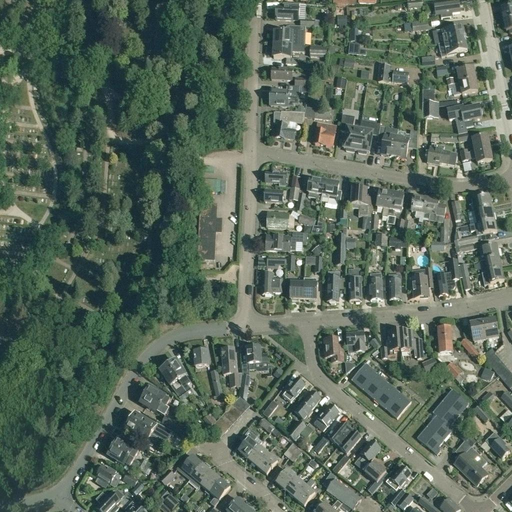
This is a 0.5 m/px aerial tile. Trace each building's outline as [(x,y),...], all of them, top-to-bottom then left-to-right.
[(407,3),(407,11),(423,9),(422,2),(407,3)] [(444,5),(438,6),(433,6),(434,18),(440,17),(441,21),(452,19),(452,16),(460,15),(458,3),(444,5)] [(504,21),(511,19),(511,3),(504,6),(505,9),(501,10),(504,21)] [(282,4),(282,10),(276,10),(276,14),(275,16),(275,19),(276,21),(276,22),(292,23),(299,23),(299,20),(305,21),(305,11),(299,11),(299,5),(282,4)] [(346,27),(346,18),(338,19),(338,27),(339,27),(346,27)] [(511,19),(504,21),(504,24),(502,25),(504,31),(505,30),(506,33),(509,32),(510,36),(511,35),(511,19)] [(412,25),(413,33),(429,32),(428,23),(412,25)] [(275,33),(274,47),(305,48),(305,42),(306,29),(286,28),(283,34),(275,33)] [(444,45),(465,41),(462,28),(449,31),(449,30),(436,33),(437,38),(443,37),(444,45)] [(467,53),(465,41),(444,45),(438,46),(441,59),(454,57),(454,55),(467,53)] [(349,45),(348,56),(356,57),(357,46),(349,45)] [(305,55),(305,48),(274,47),(273,60),(287,60),(286,68),(295,68),(295,60),(291,59),(292,54),(305,55)] [(310,59),(326,59),(327,49),(311,49),(310,59)] [(435,58),(422,59),(423,67),(435,66),(435,58)] [(345,60),(345,61),(344,67),(344,68),(353,69),(354,62),(345,60)] [(448,77),(447,67),(436,69),(437,78),(448,77)] [(381,68),(379,84),(389,85),(389,84),(391,73),(391,68),(381,68)] [(460,85),(475,82),(473,70),(457,73),(460,85)] [(272,71),(272,82),(286,83),(286,82),(291,83),(292,72),(286,72),(272,71)] [(391,73),(389,84),(407,86),(409,75),(395,74),(391,73)] [(338,79),(337,86),(345,87),(346,80),(338,79)] [(309,80),(295,80),(295,88),(309,88),(309,80)] [(460,85),(454,86),(448,87),(449,92),(452,91),(454,98),(478,93),(475,82),(460,85)] [(271,92),(271,100),(298,102),(299,88),(289,88),(288,93),(271,92)] [(298,102),(271,100),(270,108),(288,109),(293,109),(293,106),(298,107),(298,102)] [(434,105),(423,105),(423,120),(434,120),(434,105)] [(463,109),(455,111),(446,112),(448,122),(462,119),(463,124),(464,124),(466,130),(474,128),(472,122),(482,120),(479,108),(464,111),(463,109)] [(314,120),(329,122),(331,110),(325,109),(324,111),(316,110),(314,120)] [(281,114),(273,114),(273,125),(278,125),(275,139),(285,141),(285,140),(294,142),(295,133),(287,131),(287,127),(289,128),(290,124),(302,127),(304,115),(281,114)] [(354,152),(356,153),(361,123),(360,129),(353,128),(355,119),(342,117),(340,133),(346,134),(343,150),(346,151),(346,153),(354,154),(354,152)] [(380,126),(361,123),(356,153),(358,153),(358,155),(366,156),(366,154),(369,155),(372,137),(378,138),(380,126)] [(324,147),(333,149),(335,135),(336,128),(317,125),(314,146),(324,147)] [(393,159),(397,139),(389,138),(391,131),(380,129),(378,142),(383,143),(381,157),(393,159)] [(397,139),(393,159),(406,161),(408,147),(417,149),(417,134),(411,133),(410,137),(406,136),(405,134),(400,133),(398,135),(397,139)] [(459,144),(469,142),(468,135),(457,137),(459,144)] [(475,153),(490,150),(487,138),(472,141),(475,153)] [(430,151),(428,165),(435,166),(435,164),(448,167),(450,155),(442,153),(442,152),(436,150),(436,152),(430,151)] [(492,163),(490,150),(475,153),(467,155),(469,161),(476,159),(477,166),(492,163)] [(460,153),(462,163),(469,162),(469,161),(467,155),(467,151),(460,153)] [(285,186),(286,176),(280,176),(280,175),(266,175),(266,185),(279,186),(278,188),(285,189),(285,186)] [(321,205),(322,200),(325,184),(318,182),(318,180),(312,179),(311,181),(310,181),(307,199),(316,201),(315,204),(321,205)] [(339,186),(325,184),(322,200),(340,203),(342,194),(338,193),(339,186)] [(292,190),(291,196),(290,202),(297,203),(300,191),(292,190)] [(359,218),(370,219),(371,206),(366,205),(367,191),(353,190),(352,210),(359,211),(359,218)] [(377,209),(384,210),(382,218),(388,219),(392,195),(387,194),(387,192),(380,190),(377,209)] [(265,204),(282,206),(283,194),(266,192),(265,204)] [(299,195),(298,201),(296,213),(302,214),(306,196),(299,195)] [(393,219),(395,212),(401,213),(404,197),(392,195),(388,219),(387,225),(394,227),(395,226),(396,220),(395,219),(393,219)] [(478,212),(492,210),(489,197),(472,201),(474,213),(478,212)] [(424,215),(427,201),(414,198),(411,213),(412,213),(415,214),(414,219),(419,220),(418,225),(422,225),(423,220),(424,215)] [(424,215),(423,220),(429,221),(428,222),(442,225),(443,219),(444,219),(446,210),(438,208),(439,203),(427,201),(424,215)] [(454,217),(459,216),(461,216),(458,203),(452,204),(454,217)] [(215,263),(215,250),(216,235),(221,235),(222,221),(217,221),(218,207),(200,206),(198,262),(215,263)] [(476,225),(494,222),(492,210),(478,212),(474,213),(476,225)] [(267,230),(288,231),(289,216),(268,215),(267,230)] [(299,223),(313,228),(315,221),(301,217),(299,223)] [(396,236),(402,237),(405,223),(398,222),(396,236)] [(494,222),(476,225),(469,227),(471,234),(475,233),(476,238),(478,244),(494,241),(492,235),(497,234),(494,222)] [(318,228),(313,228),(311,235),(324,236),(324,225),(318,223),(318,228)] [(403,237),(409,238),(411,224),(405,223),(403,237)] [(266,251),(290,253),(296,253),(296,245),(306,245),(307,236),(292,235),(292,240),(267,238),(266,251)] [(376,235),(375,248),(387,249),(387,236),(376,235)] [(337,237),(336,266),(345,267),(346,237),(337,237)] [(389,240),(389,249),(394,249),(394,252),(400,252),(401,250),(406,250),(407,241),(401,241),(401,238),(395,238),(395,240),(389,240)] [(454,242),(455,249),(473,245),(478,244),(476,238),(454,242)] [(355,240),(346,240),(346,250),(355,251),(355,240)] [(431,252),(443,253),(443,244),(431,244),(431,252)] [(473,245),(455,249),(456,255),(474,252),(473,245)] [(485,262),(499,259),(496,246),(483,249),(485,262)] [(313,253),(317,257),(323,252),(319,247),(313,253)] [(287,259),(267,259),(267,270),(276,271),(277,266),(286,266),(287,259)] [(499,259),(485,262),(480,263),(483,275),(488,274),(502,271),(499,259)] [(451,275),(448,276),(436,278),(437,285),(436,285),(439,298),(449,297),(448,292),(453,291),(455,288),(454,283),(460,282),(457,262),(449,263),(451,275)] [(433,291),(433,285),(431,271),(426,271),(427,279),(413,280),(414,301),(429,299),(429,291),(433,291)] [(502,271),(488,274),(490,286),(504,283),(502,271)] [(328,274),(328,282),(328,285),(327,285),(327,303),(339,304),(340,274),(328,274)] [(282,280),(274,280),(274,277),(264,276),(264,283),(263,283),(263,297),(273,297),(273,295),(282,295),(282,280)] [(371,278),(371,283),(371,288),(370,288),(371,303),(383,303),(382,288),(382,283),(381,283),(381,277),(371,278)] [(401,287),(401,283),(401,277),(389,277),(390,288),(389,288),(390,302),(402,302),(401,287)] [(349,279),(349,282),(349,288),(349,303),(362,303),(362,287),(361,287),(361,279),(355,279),(349,279)] [(317,286),(316,286),(316,283),(316,282),(304,281),(304,284),(303,302),(309,302),(309,303),(314,303),(315,302),(316,302),(317,286)] [(303,302),(304,284),(298,284),(298,286),(291,285),(290,301),(292,301),(292,303),(297,303),(297,302),(303,302)] [(495,321),(483,323),(486,342),(498,340),(495,321)] [(474,344),(486,342),(483,323),(470,326),(474,344)] [(438,330),(439,346),(439,353),(452,352),(452,345),(451,329),(438,330)] [(401,353),(400,334),(400,333),(388,334),(389,345),(387,346),(387,350),(381,351),(382,361),(388,361),(388,358),(395,358),(395,354),(401,353)] [(422,341),(414,342),(413,334),(400,334),(401,353),(401,355),(409,354),(409,357),(414,357),(415,357),(415,359),(417,359),(417,361),(423,361),(422,341)] [(364,336),(347,337),(348,355),(362,354),(365,354),(364,336)] [(461,345),(476,363),(481,358),(466,340),(461,345)] [(332,364),(344,364),(343,348),(338,348),(338,341),(324,342),(325,360),(332,359),(332,364)] [(371,345),(375,351),(376,351),(380,348),(375,341),(371,345)] [(249,372),(254,372),(257,374),(268,374),(267,356),(260,357),(260,350),(247,350),(248,366),(249,366),(249,372)] [(236,374),(236,367),(235,367),(234,351),(222,352),(223,368),(229,368),(230,390),(239,389),(241,375),(237,375),(237,374),(236,374)] [(376,351),(375,351),(370,355),(374,359),(379,355),(376,351)] [(487,355),(490,359),(494,356),(495,355),(491,351),(487,355)] [(195,369),(209,368),(208,353),(202,354),(201,352),(189,353),(190,363),(195,363),(195,369)] [(486,363),(490,359),(487,355),(482,359),(486,363)] [(486,363),(490,368),(499,361),(494,356),(490,359),(486,363)] [(422,364),(425,372),(426,375),(438,370),(438,368),(434,359),(422,364)] [(490,368),(494,372),(502,365),(499,361),(490,368)] [(187,386),(190,384),(185,378),(186,377),(175,362),(174,363),(172,363),(169,365),(169,367),(168,368),(188,398),(193,395),(187,386)] [(344,365),(346,376),(355,368),(353,366),(348,365),(344,365)] [(446,370),(456,381),(461,375),(452,365),(446,370)] [(506,370),(502,365),(494,372),(498,377),(506,370)] [(363,392),(377,376),(366,366),(352,383),(363,392)] [(184,400),(188,398),(168,368),(167,369),(164,368),(162,370),(161,372),(160,373),(170,388),(171,388),(178,398),(181,403),(184,400)] [(281,370),(275,378),(279,381),(285,374),(281,370)] [(506,370),(498,377),(502,382),(510,374),(506,370)] [(485,371),(481,380),(490,384),(493,376),(485,371)] [(211,374),(211,376),(217,401),(223,400),(218,375),(217,373),(211,374)] [(511,380),(511,376),(510,374),(502,382),(506,386),(511,380)] [(375,402),(389,385),(377,376),(363,392),(375,402)] [(241,389),(248,390),(250,378),(243,377),(241,389)] [(283,398),(291,405),(295,400),(305,388),(303,387),(304,386),(301,383),(300,384),(296,381),(286,393),(283,398)] [(389,385),(375,402),(386,412),(400,395),(389,385)] [(150,389),(145,397),(166,410),(169,412),(169,411),(166,410),(171,402),(165,399),(150,389)] [(442,405),(459,419),(469,406),(452,392),(442,405)] [(304,421),(307,418),(310,413),(311,413),(320,401),(319,400),(320,399),(317,396),(316,397),(312,394),(303,404),(301,402),(293,412),(304,421)] [(511,399),(507,394),(501,400),(511,410),(511,399)] [(411,405),(400,395),(386,412),(397,421),(411,405)] [(169,412),(166,410),(145,397),(140,405),(156,415),(156,414),(165,419),(165,418),(169,412)] [(240,399),(236,403),(246,413),(250,408),(240,399)] [(236,403),(231,408),(241,417),(246,413),(236,403)] [(263,416),(268,420),(278,408),(273,403),(263,416)] [(436,418),(450,429),(459,419),(442,405),(433,415),(436,418)] [(314,426),(323,434),(339,415),(329,407),(318,421),(314,426)] [(479,407),(474,412),(485,425),(490,420),(479,407)] [(241,417),(231,408),(227,412),(237,422),(241,417)] [(174,409),(171,414),(176,417),(179,412),(174,409)] [(237,422),(227,412),(223,417),(233,426),(237,422)] [(166,446),(168,441),(156,433),(154,431),(156,429),(151,426),(135,416),(131,423),(137,426),(136,427),(146,433),(146,434),(166,446)] [(202,422),(209,429),(214,425),(207,417),(202,422)] [(233,426),(223,417),(219,421),(229,431),(233,426)] [(161,425),(164,427),(172,431),(179,435),(183,428),(165,418),(165,419),(161,425)] [(450,429),(436,418),(428,428),(445,442),(454,432),(450,429)] [(219,421),(215,426),(224,435),(229,431),(219,421)] [(270,435),(274,430),(264,422),(260,426),(270,435)] [(294,443),(297,439),(296,439),(306,428),(299,422),(287,436),(294,443)] [(141,442),(142,441),(152,447),(154,444),(163,450),(166,446),(146,434),(146,433),(136,427),(137,426),(131,423),(125,432),(141,442)] [(208,429),(203,424),(197,430),(202,435),(208,429)] [(338,448),(352,432),(349,430),(343,425),(329,441),(336,446),(338,448)] [(224,435),(215,426),(210,431),(220,440),(224,435)] [(306,440),(313,433),(307,428),(301,436),(306,440)] [(445,442),(428,428),(417,441),(437,457),(441,453),(438,450),(445,442)] [(274,430),(270,435),(271,435),(276,439),(279,435),(274,430)] [(354,434),(352,432),(338,448),(340,450),(347,456),(360,439),(354,434)] [(248,461),(259,449),(254,444),(257,440),(249,433),(241,443),(245,446),(239,454),(248,461)] [(465,433),(460,438),(469,446),(471,449),(476,444),(465,433)] [(491,450),(502,461),(510,453),(505,448),(506,447),(500,441),(499,441),(494,436),(486,444),(491,449),(491,450)] [(324,439),(313,451),(318,455),(328,443),(324,439)] [(113,450),(134,462),(139,455),(134,452),(134,451),(118,442),(113,450)] [(361,463),(360,463),(365,468),(369,464),(370,465),(380,452),(371,444),(360,457),(361,458),(358,461),(361,463)] [(284,457),(289,461),(298,450),(293,446),(284,457)] [(259,449),(248,461),(257,469),(268,456),(263,452),(264,450),(260,447),(259,449)] [(471,449),(466,455),(454,466),(477,488),(488,476),(482,470),(487,465),(471,449)] [(144,468),(139,465),(134,462),(113,450),(108,458),(124,467),(125,467),(135,473),(137,469),(142,473),(144,468)] [(302,454),(298,450),(289,461),(294,465),(302,454)] [(268,456),(257,469),(267,477),(279,463),(279,462),(277,464),(272,460),(274,458),(270,455),(268,456)] [(345,457),(332,472),(337,476),(350,461),(345,457)] [(189,482),(190,481),(203,466),(193,459),(187,465),(184,462),(176,471),(189,482)] [(308,466),(314,471),(317,466),(312,462),(308,466)] [(203,466),(190,481),(191,481),(192,480),(197,484),(196,486),(199,489),(201,487),(212,474),(208,471),(209,469),(205,465),(203,467),(203,466)] [(375,465),(365,476),(377,486),(386,474),(375,465)] [(144,468),(142,473),(148,477),(151,472),(144,468)] [(97,480),(110,487),(113,482),(118,485),(121,480),(117,477),(117,476),(111,472),(110,473),(103,469),(100,475),(99,475),(97,477),(98,478),(97,480)] [(385,485),(396,494),(397,494),(388,504),(395,509),(397,507),(405,496),(406,495),(402,491),(408,484),(407,482),(411,477),(406,474),(406,472),(404,470),(403,471),(401,469),(391,481),(389,480),(385,485)] [(297,480),(296,480),(291,476),(293,474),(289,470),(276,486),(286,493),(297,480)] [(174,476),(169,472),(159,482),(164,487),(174,476)] [(209,497),(210,495),(221,482),(212,474),(201,487),(206,492),(205,494),(209,497)] [(336,479),(331,475),(323,486),(328,489),(336,479)] [(128,478),(125,483),(134,488),(137,483),(128,478)] [(295,501),(306,488),(300,483),(302,482),(298,478),(296,480),(297,480),(286,493),(295,501)] [(306,488),(295,501),(304,509),(317,494),(316,493),(315,495),(310,491),(315,484),(311,481),(306,488)] [(230,490),(221,482),(210,495),(215,500),(214,501),(210,505),(214,509),(230,490)] [(349,511),(350,511),(352,511),(361,501),(335,482),(327,493),(343,505),(340,508),(345,511),(349,511)] [(131,493),(136,498),(143,489),(138,485),(131,493)] [(158,499),(163,503),(170,496),(165,491),(158,499)] [(97,502),(101,507),(97,511),(98,511),(117,511),(119,511),(116,508),(116,507),(120,503),(112,496),(108,500),(103,495),(97,502)] [(181,500),(186,504),(189,501),(184,496),(181,500)] [(404,511),(413,502),(405,496),(397,507),(402,511),(404,511)] [(171,497),(164,504),(163,506),(168,511),(172,511),(180,505),(171,497)] [(418,504),(427,511),(438,511),(422,499),(418,504)] [(244,511),(247,509),(238,501),(228,511),(244,511)] [(460,511),(449,501),(440,510),(441,511),(460,511)] [(335,511),(341,506),(337,502),(330,510),(325,505),(318,511),(335,511)]
